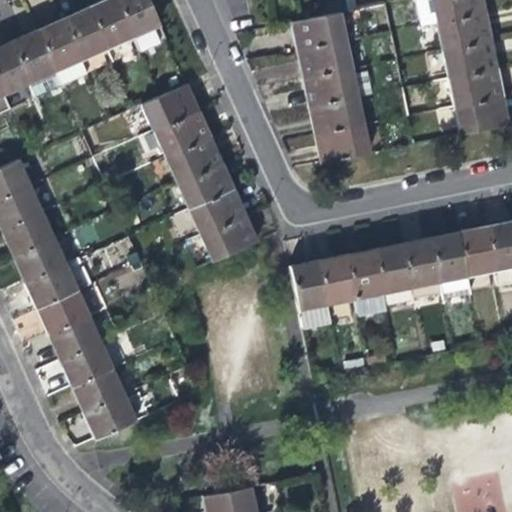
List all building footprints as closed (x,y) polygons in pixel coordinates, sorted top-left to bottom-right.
[(104,47),(131,36),(114,0),(101,0),(97,2),(86,7),(104,47)] [(114,0),(131,36),(155,24),(144,0),(114,0)] [(414,0),(419,26),(433,23),(481,14),(478,0),(414,0)] [(79,59),(104,47),(86,7),(75,12),(61,19),(79,59)] [(292,39),(294,51),(343,42),(337,14),(328,16),(300,22),(288,24),(292,39)] [(433,23),(440,52),(487,42),(485,29),(481,14),(433,23)] [(53,70),(79,59),(61,19),(45,26),(36,30),(53,70)] [(27,82),(53,70),(36,30),(23,36),(9,42),(27,82)] [(0,94),(27,82),(9,42),(0,46),(0,94)] [(349,70),(343,42),(294,51),(297,65),(300,80),(349,70)] [(440,52),(445,80),(493,70),(490,55),(487,42),(440,52)] [(63,82),(87,73),(82,61),(58,71),(63,82)] [(365,67),(349,70),(300,80),(303,93),(306,109),(355,99),(370,96),(365,67)] [(445,80),(451,108),(499,99),(496,85),(493,70),(445,80)] [(139,105),(151,132),(196,112),(189,98),(184,86),(158,97),(139,105)] [(361,127),(355,99),(306,109),(309,123),(312,137),(361,127)] [(502,112),(499,99),(451,108),(457,136),(505,126),(502,112)] [(200,122),(196,112),(151,132),(163,158),(207,138),(200,122)] [(366,154),(361,127),(312,137),(315,150),(318,164),(366,154)] [(214,151),(207,138),(163,158),(174,183),(219,163),(214,151)] [(0,198),(27,187),(16,161),(2,167),(0,167),(0,198)] [(225,176),(219,163),(174,183),(186,209),(231,190),(225,176)] [(0,229),(39,212),(27,187),(0,198),(0,229)] [(237,203),(231,190),(186,209),(198,236),(243,215),(237,203)] [(51,238),(39,212),(0,229),(0,234),(4,243),(10,256),(51,238)] [(248,227),(243,215),(198,236),(210,263),(255,243),(248,227)] [(491,271),(511,267),(511,231),(510,222),(496,226),(483,228),(491,271)] [(464,277),(491,271),(483,228),(470,231),(455,234),(464,277)] [(436,283),(464,277),(455,234),(440,237),(427,240),(436,283)] [(62,264),(51,238),(10,256),(16,269),(21,282),(62,264)] [(408,288),(436,283),(427,240),(411,243),(399,246),(408,288)] [(380,294),(408,288),(399,246),(387,248),(372,251),(380,294)] [(384,314),(380,294),(372,251),(359,254),(344,257),(352,300),(356,320),(384,314)] [(325,305),(352,300),(344,257),(329,260),(316,263),(325,305)] [(328,322),(325,305),(316,263),(301,266),(288,269),(300,328),(328,322)] [(74,290),(62,264),(21,282),(27,296),(33,309),(74,290)] [(86,317),(74,290),(33,309),(40,325),(45,336),(86,317)] [(98,343),(86,317),(45,336),(52,350),(57,361),(98,343)] [(109,369),(98,343),(57,361),(61,370),(68,387),(109,369)] [(121,396),(109,369),(68,387),(73,397),(80,414),(121,396)] [(133,422),(121,396),(80,414),(84,423),(92,441),(133,422)] [(202,508),(203,511),(255,511),(250,484),(200,494),(202,508)]
